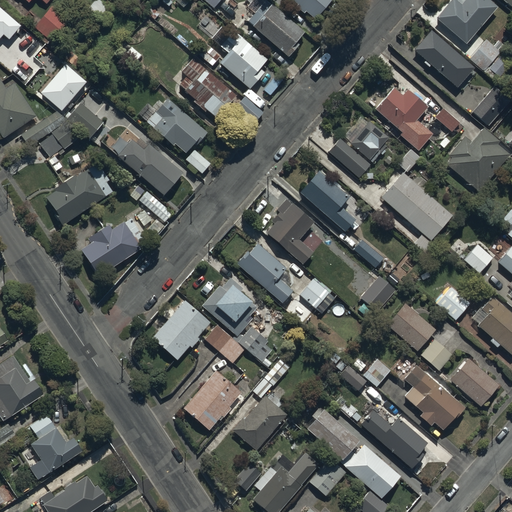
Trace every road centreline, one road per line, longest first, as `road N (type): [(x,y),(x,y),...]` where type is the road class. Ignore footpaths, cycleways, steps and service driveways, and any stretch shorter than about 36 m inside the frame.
road 1 (residential): [(88,356),(392,0)]
road 2 (residential): [(193,511),(88,356)]
road 3 (residential): [(88,356),(0,218)]
